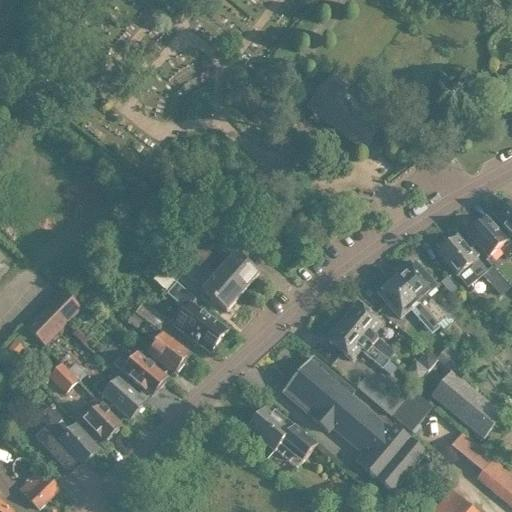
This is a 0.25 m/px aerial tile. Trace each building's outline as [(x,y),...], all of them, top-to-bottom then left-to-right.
[(367,145),(376,153),(378,151),(388,139),(378,131),(384,124),(339,89),(345,80),(332,70),(318,88),(313,95),(305,105),(318,115),(363,150),(367,145)] [(511,201),(495,218),(511,234),(511,201)] [(466,234),(486,257),(497,248),(507,258),(511,253),(511,248),(485,218),(466,234)] [(463,282),(472,275),(475,280),(482,275),(499,293),(508,285),(489,265),(485,269),(476,258),(474,259),(457,237),(437,252),(456,276),(457,275),(463,282)] [(197,241),(191,248),(208,263),(214,256),(197,241)] [(203,269),(208,263),(191,248),(185,255),(203,269)] [(235,251),(218,270),(243,292),(259,272),(235,251)] [(395,278),(417,302),(436,323),(445,315),(426,294),(435,286),(413,262),(395,278)] [(243,292),(218,270),(202,290),(226,311),(243,292)] [(399,318),(409,309),(431,333),(438,326),(436,323),(417,302),(395,278),(378,293),(399,318)] [(449,294),(456,289),(447,278),(440,283),(449,294)] [(209,351),(225,330),(191,304),(195,299),(175,282),(165,293),(180,306),(169,322),(209,351)] [(62,291),(44,309),(62,326),(80,308),(62,291)] [(341,321),(366,342),(387,360),(393,351),(373,334),(381,323),(357,302),(341,321)] [(44,345),(62,326),(44,309),(27,327),(44,345)] [(148,321),(134,311),(126,321),(141,331),(142,330),(148,321)] [(188,352),(148,321),(142,330),(156,341),(148,353),(173,372),(188,352)] [(387,360),(366,342),(341,321),(326,339),(350,360),(359,350),(380,368),(387,360)] [(71,333),(81,343),(88,336),(77,326),(71,333)] [(19,347),(14,341),(11,344),(6,349),(12,354),(19,347)] [(445,346),(436,356),(449,368),(458,359),(445,346)] [(137,354),(131,362),(117,355),(111,362),(122,372),(151,395),(165,377),(137,354)] [(388,496),(422,456),(391,430),(388,434),(346,399),(349,395),(308,360),(278,395),(308,421),(307,422),(324,436),(328,431),(338,439),(343,432),(364,449),(351,464),(358,470),(357,470),(388,496)] [(387,360),(380,368),(388,374),(395,366),(387,360)] [(415,360),(405,372),(416,382),(426,370),(416,361),(415,360)] [(78,381),(60,363),(48,376),(65,393),(78,381)] [(429,395),(483,439),(501,416),(448,372),(429,395)] [(385,393),(364,375),(355,385),(390,415),(402,401),(388,389),(385,393)] [(94,387),(127,418),(143,401),(118,377),(109,387),(101,380),(94,387)] [(425,414),(431,406),(413,390),(406,398),(425,414)] [(418,422),(425,414),(406,398),(399,406),(418,422)] [(47,426),(39,433),(74,471),(97,449),(75,426),(66,434),(56,424),(62,418),(53,407),(55,405),(53,402),(38,416),(47,426)] [(75,411),(105,441),(121,425),(100,404),(92,411),(83,403),(75,411)] [(411,430),(418,422),(399,406),(392,415),(411,430)] [(249,430),(274,451),(281,443),(302,461),(314,446),(316,444),(273,408),(269,414),(266,411),(249,430)] [(466,459),(476,446),(462,434),(451,446),(466,459)] [(466,459),(480,471),(491,458),(476,446),(466,459)] [(485,485),(500,466),(491,458),(480,471),(475,477),(485,485)] [(494,493),(510,474),(500,466),(485,485),(494,493)] [(60,491),(41,470),(21,489),(40,510),(60,491)] [(504,501),(511,491),(511,475),(510,474),(494,493),(504,501)] [(477,511),(451,489),(431,511),(477,511)] [(13,511),(0,500),(0,511),(13,511)]
